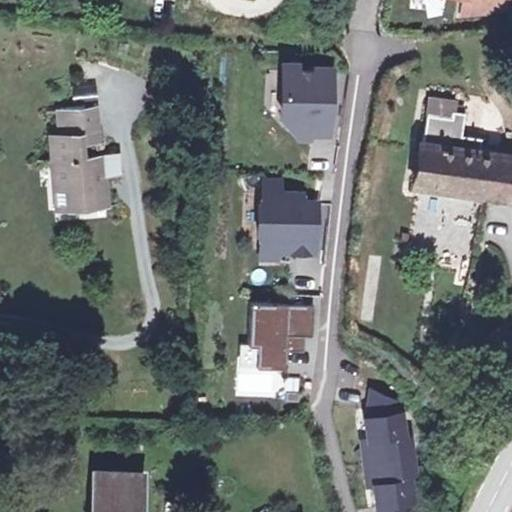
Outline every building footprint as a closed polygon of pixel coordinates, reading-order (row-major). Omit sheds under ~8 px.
[(459,0),(457,17),(483,14),(483,9),(501,11),(502,0),(459,0)] [(326,75),(280,72),(279,117),(287,126),(295,126),(307,126),(307,134),(324,135),(325,111),(321,106),(325,102),(326,75)] [(511,164),(494,162),(495,155),(478,151),(480,142),(470,140),(472,128),(460,126),(460,114),(431,109),(416,183),(511,202),(511,164)] [(75,177),(79,205),(124,199),(116,163),(110,164),(107,150),(86,151),(82,125),(50,130),(56,178),(64,178),(75,177)] [(307,126),(295,126),(294,139),(307,140),(307,134),(307,126)] [(496,145),(480,142),(478,151),(495,155),(496,145)] [(69,206),(79,205),(75,177),(64,178),(69,206)] [(276,184),(260,183),(259,195),(275,195),(276,184)] [(275,195),(259,195),(256,246),(273,247),(286,247),(286,255),(308,256),(311,204),(297,203),(297,196),(275,195)] [(273,247),(256,246),(256,258),(272,259),(273,247)] [(309,307),(245,304),(243,346),(252,347),(251,368),(278,370),(279,348),(282,348),(282,352),(292,351),(292,336),(308,339),(309,307)] [(252,347),(243,346),(241,367),(251,368),(252,347)] [(294,394),(282,393),(281,403),(294,404),(294,394)] [(395,406),(367,393),(362,419),(365,444),(370,484),(373,511),(402,511),(401,505),(407,504),(404,477),(409,477),(405,442),(399,442),(395,406)] [(370,484),(365,444),(357,444),(362,485),(370,484)] [(131,511),(133,477),(88,475),(86,511),(131,511)]
